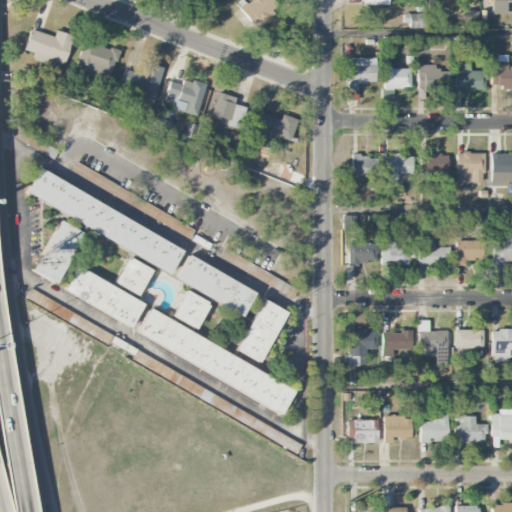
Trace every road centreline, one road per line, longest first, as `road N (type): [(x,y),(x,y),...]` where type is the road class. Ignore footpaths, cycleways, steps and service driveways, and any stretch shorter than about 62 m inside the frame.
road 1 (tertiary): [(324,0),(324,511)]
road 2 (secondary): [(41,511),(0,254)]
road 3 (residential): [(324,92),(90,0)]
road 4 (residential): [(511,476),(324,477)]
road 5 (residential): [(511,122),(324,123)]
road 6 (residential): [(511,298),(325,298)]
road 7 (motorway): [(25,511),(0,360)]
